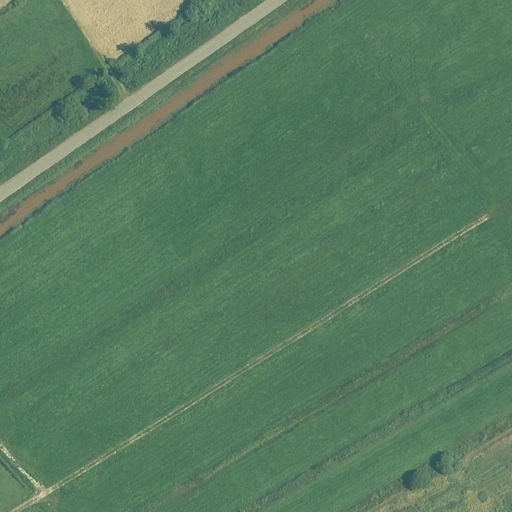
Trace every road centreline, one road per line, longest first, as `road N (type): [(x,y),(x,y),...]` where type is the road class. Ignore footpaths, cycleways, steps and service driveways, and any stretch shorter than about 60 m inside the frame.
road 1 (unclassified): [(0,195),(279,0)]
road 2 (track): [(129,104),(63,0)]
